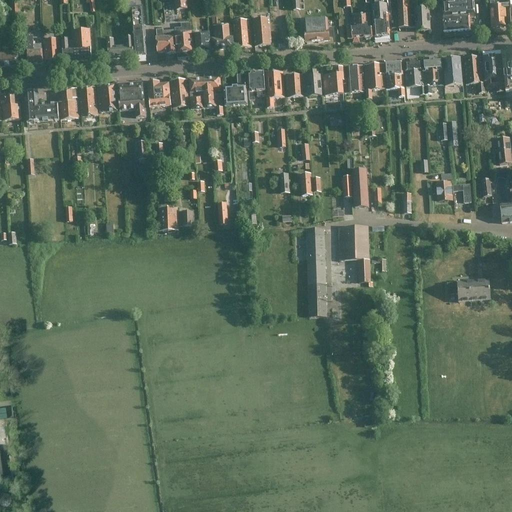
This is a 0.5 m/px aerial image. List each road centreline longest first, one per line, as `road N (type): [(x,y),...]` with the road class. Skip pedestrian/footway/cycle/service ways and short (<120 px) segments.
road 1 (unclassified): [(0,82),(436,47)]
road 2 (residential): [(323,227),(413,224),(511,236)]
